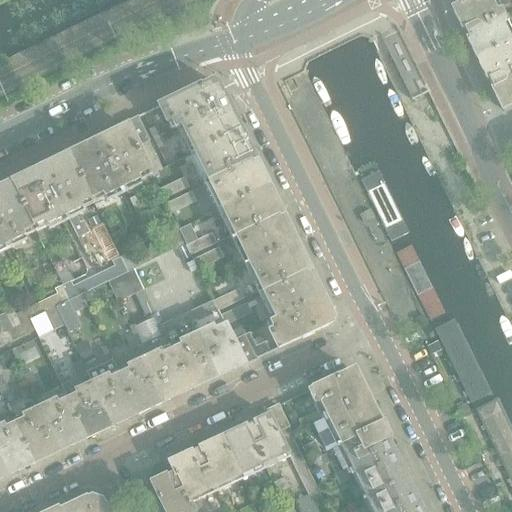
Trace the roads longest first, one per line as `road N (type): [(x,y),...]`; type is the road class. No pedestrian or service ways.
road 1 (tertiary): [(242,37),(250,75),(374,331)]
road 2 (residential): [(374,331),(106,457)]
road 3 (secondary): [(0,136),(87,92),(242,37)]
road 4 (tertiary): [(374,331),(467,511)]
road 5 (tertiary): [(476,142),(406,0)]
